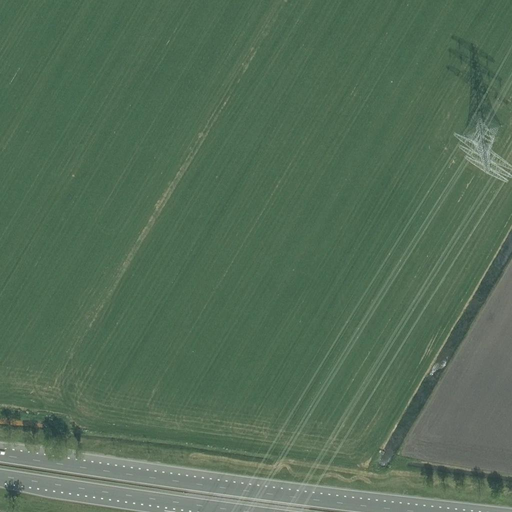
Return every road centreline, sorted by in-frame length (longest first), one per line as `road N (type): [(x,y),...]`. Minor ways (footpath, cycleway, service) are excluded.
road 1 (trunk): [(418,511),(0,454)]
road 2 (trunk): [(0,476),(247,511)]
